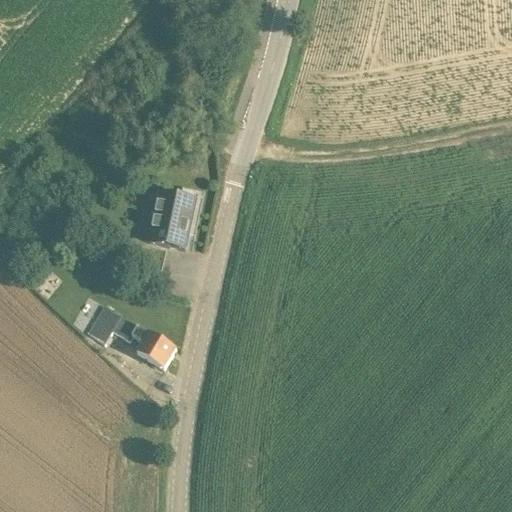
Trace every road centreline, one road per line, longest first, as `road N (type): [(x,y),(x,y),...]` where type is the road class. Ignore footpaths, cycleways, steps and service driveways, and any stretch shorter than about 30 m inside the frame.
road 1 (tertiary): [(177,511),(206,315),(288,0)]
road 2 (track): [(511,130),(336,162),(245,148)]
